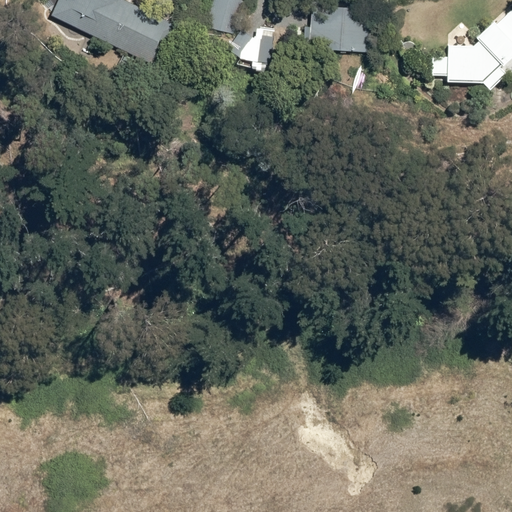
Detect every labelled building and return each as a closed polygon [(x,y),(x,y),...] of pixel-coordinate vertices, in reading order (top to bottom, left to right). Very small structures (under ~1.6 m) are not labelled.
[(61,0),(56,11),(59,13),(158,61),(179,17),(143,0),(61,0)] [(239,0),(212,0),(206,25),(231,32),(239,0)] [(330,34),(329,48),(379,50),(381,12),(312,9),(310,33),(330,34)] [(511,12),(505,20),(501,17),(484,35),(484,42),(455,42),(455,52),(440,52),(440,72),(456,72),(456,79),(490,80),(499,88),(511,75),(511,12)] [(264,36),(248,26),(236,47),(240,62),(280,64),(282,22),(265,21),(264,36)]
